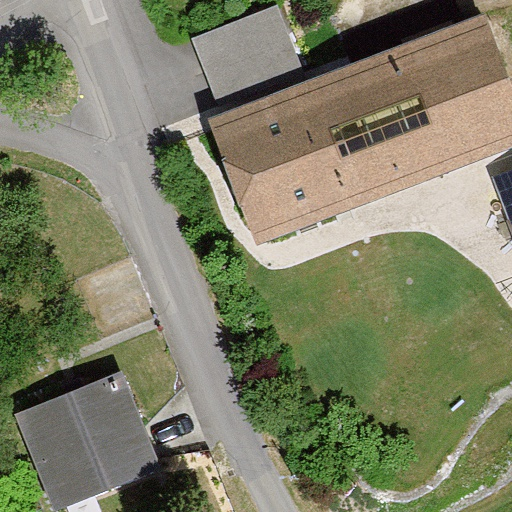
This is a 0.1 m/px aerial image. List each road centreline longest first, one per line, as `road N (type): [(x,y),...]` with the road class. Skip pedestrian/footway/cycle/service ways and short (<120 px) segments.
road 1 (residential): [(270,511),(134,165)]
road 2 (residential): [(134,165),(72,0)]
road 3 (residential): [(0,124),(134,165)]
